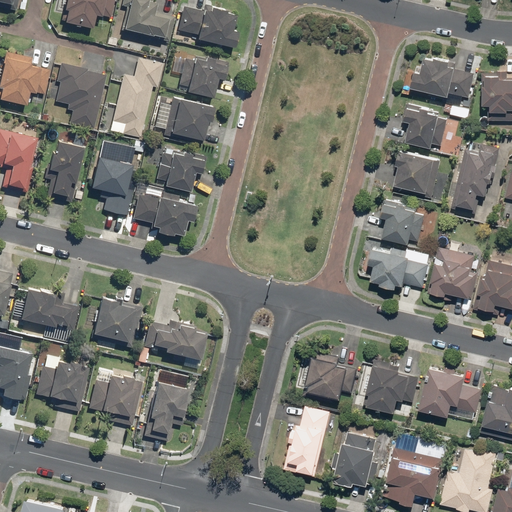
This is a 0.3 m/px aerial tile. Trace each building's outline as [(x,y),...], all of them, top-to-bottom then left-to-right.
[(0,0),(0,6),(15,10),(17,0),(0,0)] [(63,0),(59,21),(90,28),(93,16),(109,19),(113,0),(63,0)] [(151,0),(121,0),(120,5),(126,6),(120,30),(168,41),(174,15),(154,11),(156,2),(151,1),(151,0)] [(194,38),(232,47),(235,31),(230,30),(234,14),(224,12),(224,9),(202,4),(201,10),(182,6),(176,29),(195,34),(194,38)] [(3,50),(0,64),(0,98),(23,103),(25,91),(44,95),(50,70),(30,65),(32,56),(3,50)] [(223,80),(227,61),(195,54),(193,60),(174,55),(170,70),(180,73),(177,84),(185,86),(184,91),(211,97),(215,78),(223,80)] [(122,73),(108,130),(140,137),(152,86),(156,87),(162,63),(136,57),(132,75),(122,73)] [(413,71),(409,87),(448,97),(449,93),(469,97),(475,73),(454,68),(455,62),(433,57),(432,59),(422,57),(419,72),(413,71)] [(87,68),(59,62),(50,100),(67,104),(65,109),(71,110),(68,122),(93,128),(105,75),(86,70),(87,68)] [(507,71),(482,71),(481,106),(488,106),(488,120),(511,120),(511,77),(507,77),(507,71)] [(163,129),(162,134),(200,143),(205,121),(209,122),(212,106),(170,97),(168,104),(158,102),(153,126),(163,129)] [(429,108),(406,103),(402,122),(408,123),(404,142),(431,148),(439,114),(428,112),(429,108)] [(36,137),(0,128),(0,166),(5,168),(1,186),(26,192),(32,167),(30,166),(36,137)] [(45,196),(70,202),(82,146),(55,140),(52,152),(48,151),(43,177),(49,179),(45,196)] [(464,148),(450,208),(475,214),(480,195),(484,196),(487,184),(492,185),(500,147),(480,143),(478,151),(464,148)] [(201,174),(206,155),(182,150),(182,151),(162,147),(155,178),(162,180),(161,185),(188,191),(192,172),(201,174)] [(433,158),(397,150),(394,165),(397,165),(392,185),(425,193),(433,158)] [(130,163),(95,155),(88,187),(100,189),(98,197),(104,198),(102,210),(128,215),(133,190),(125,188),(130,163)] [(190,221),(194,204),(177,201),(178,195),(161,191),(159,197),(137,192),(131,218),(149,222),(148,227),(155,229),(154,231),(170,235),(170,233),(181,235),(184,220),(190,221)] [(417,207),(383,199),(378,217),(385,219),(380,238),(407,245),(417,207)] [(431,253),(372,240),(367,264),(373,265),(369,281),(379,283),(379,286),(394,289),(395,284),(401,286),(402,283),(424,288),(431,253)] [(434,260),(427,292),(445,296),(445,293),(471,298),(477,270),(472,268),(475,255),(444,248),(441,261),(434,260)] [(481,275),(473,308),(493,313),(495,304),(511,308),(511,264),(488,259),(484,275),(481,275)] [(0,316),(1,316),(12,273),(0,270),(0,316)] [(24,286),(17,318),(73,331),(78,306),(61,302),(63,295),(24,286)] [(98,297),(88,338),(131,347),(140,306),(98,297)] [(182,365),(198,368),(206,331),(195,329),(196,325),(168,319),(167,324),(148,320),(142,346),(184,356),(182,365)] [(29,352),(0,345),(0,394),(18,399),(29,352)] [(312,348),(301,395),(337,403),(340,393),(351,396),(358,367),(337,362),(339,355),(312,348)] [(53,406),(78,411),(86,375),(76,372),(78,362),(58,358),(58,357),(43,353),(34,394),(54,398),(53,406)] [(399,364),(371,357),(363,392),(366,393),(363,404),(392,411),(395,398),(412,402),(418,376),(397,371),(399,364)] [(427,365),(416,408),(447,415),(447,413),(474,420),(481,388),(462,383),(464,374),(427,365)] [(155,380),(142,435),(167,441),(171,423),(179,424),(187,388),(170,384),(173,370),(160,367),(157,381),(155,380)] [(106,420),(131,426),(140,382),(130,380),(131,376),(98,369),(95,380),(93,379),(87,407),(108,412),(106,420)] [(479,432),(511,439),(511,387),(491,382),(479,432)] [(292,422),(282,468),(314,476),(329,410),(304,404),(299,424),(292,422)] [(340,440),(330,479),(351,484),(352,481),(365,484),(377,437),(347,430),(344,441),(340,440)] [(448,468),(439,503),(468,511),(469,508),(484,511),(486,511),(493,488),(488,487),(497,452),(465,444),(458,471),(448,468)] [(443,457),(393,445),(381,495),(411,502),(414,491),(434,496),(443,457)] [(511,511),(511,486),(507,486),(506,489),(498,487),(490,511),(511,511)] [(61,511),(63,507),(23,497),(19,511),(61,511)]
